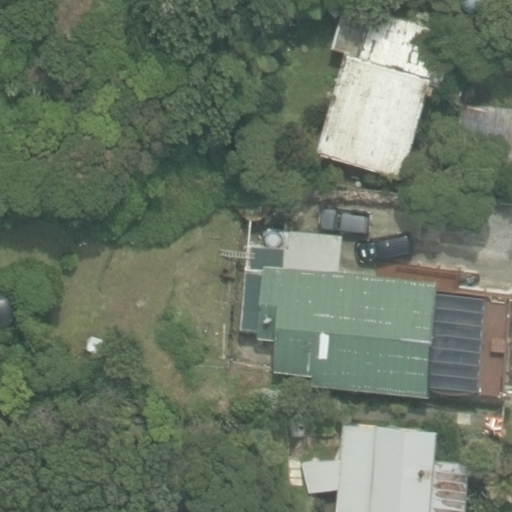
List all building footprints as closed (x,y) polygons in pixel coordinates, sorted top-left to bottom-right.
[(371,11),(345,3),(333,46),(348,50),(319,150),(404,174),(427,94),(433,95),(438,80),(444,82),(459,30),(373,6),(371,11)] [(511,186),(511,107),(479,100),(460,174),(511,186)] [(511,286),(342,273),(345,232),(292,228),(291,246),(248,243),(242,328),(260,330),(259,337),(278,339),(275,371),(314,374),(313,384),(433,393),(433,385),(507,391),(511,330),(511,286)] [(127,375),(129,350),(81,347),(80,372),(127,375)] [(437,459),(439,427),(380,423),(378,429),(345,426),(345,460),(305,460),(305,489),(338,490),(337,511),(467,511),(470,459),(437,459)]
